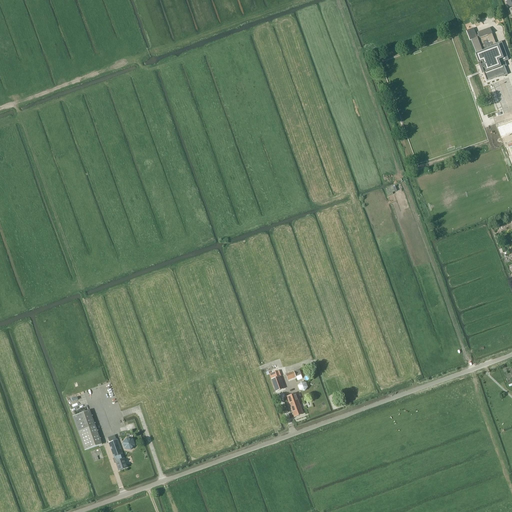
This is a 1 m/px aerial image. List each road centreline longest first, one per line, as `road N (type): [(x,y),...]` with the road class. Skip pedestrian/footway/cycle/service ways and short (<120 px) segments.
road 1 (unclassified): [(72,511),(511,355)]
road 2 (track): [(341,0),(472,369)]
road 3 (track): [(298,0),(155,48),(138,0)]
road 4 (track): [(0,107),(155,48)]
road 5 (track): [(175,511),(139,411),(104,419)]
road 6 (track): [(511,488),(472,369)]
